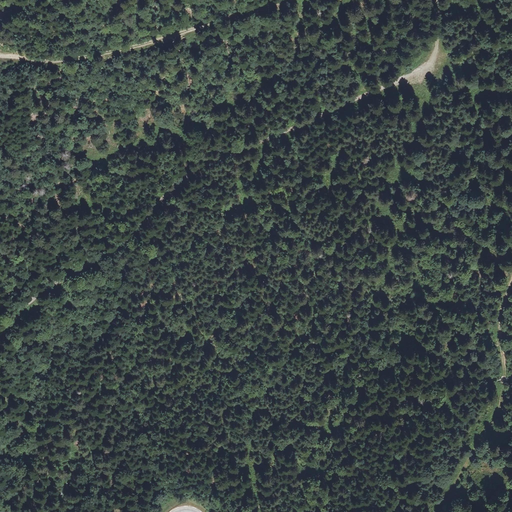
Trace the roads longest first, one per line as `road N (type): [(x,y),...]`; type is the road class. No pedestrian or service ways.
road 1 (track): [(434,0),(438,44),(428,63),(194,171),(127,237),(28,302),(0,334)]
road 2 (track): [(0,54),(86,55),(284,0)]
road 3 (track): [(437,511),(500,396),(499,325),(511,280)]
